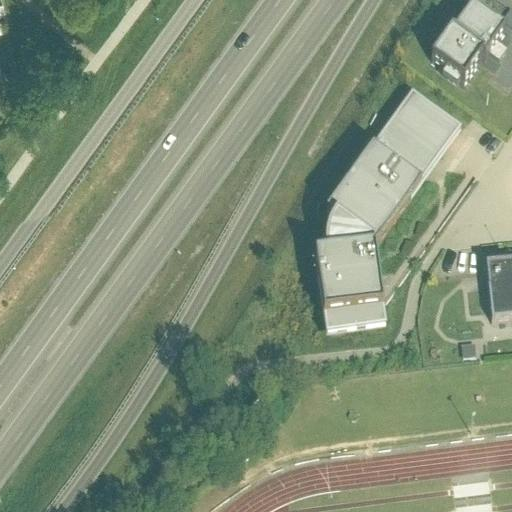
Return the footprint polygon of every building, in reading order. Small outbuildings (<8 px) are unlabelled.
[(461,25),(463,27),(453,40),(451,39),(433,63),(434,63),(431,67),(435,69),(434,70),(444,77),(441,82),(456,92),(459,88),(463,90),(481,65),(483,67),(489,60),(498,67),(499,66),(497,64),(504,53),(497,48),(501,43),(500,42),(503,39),(499,36),(500,36),(486,26),(489,21),(473,9),(461,25)] [(511,33),(511,16),(510,15),(502,26),(511,33)] [(323,260),(324,265),(313,266),(322,326),(325,345),(385,337),(382,318),(373,258),(372,258),(373,254),(374,255),(460,136),(411,101),(325,219),(334,226),(331,230),(328,235),(326,239),(325,244),(324,249),(323,254),(323,260)] [(511,270),(485,274),(486,278),(485,279),(490,328),(511,325),(511,270)] [(462,352),(463,363),(475,362),(474,351),(462,352)]
